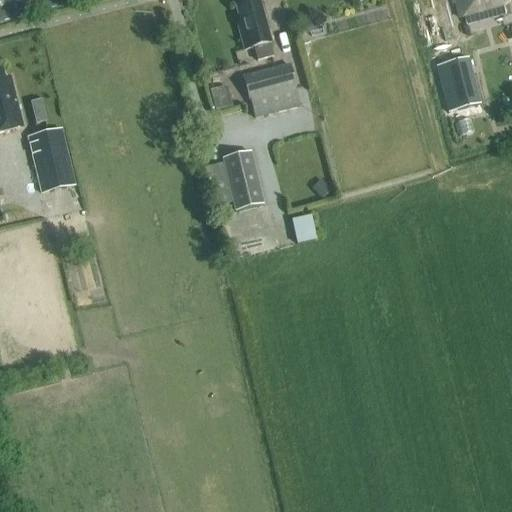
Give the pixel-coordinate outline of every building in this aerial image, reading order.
[(453,0),(458,18),(506,4),(504,0),(453,0)] [(237,26),(244,51),(254,49),(257,62),(273,58),(269,45),(270,44),(259,3),(236,9),(240,25),(237,26)] [(477,59),(439,63),(441,80),(479,76),(477,59)] [(289,66),(242,78),(248,102),(250,101),(255,120),(300,108),(289,66)] [(0,135),(23,130),(10,78),(4,80),(1,71),(0,71),(0,135)] [(210,87),(215,109),(233,105),(228,83),(210,87)] [(40,101),(30,104),(35,125),(46,122),(40,101)] [(75,187),(62,130),(27,138),(41,195),(75,187)] [(263,206),(250,153),(221,160),(235,213),(263,206)] [(296,242),(316,238),(312,214),(291,217),(296,242)]
